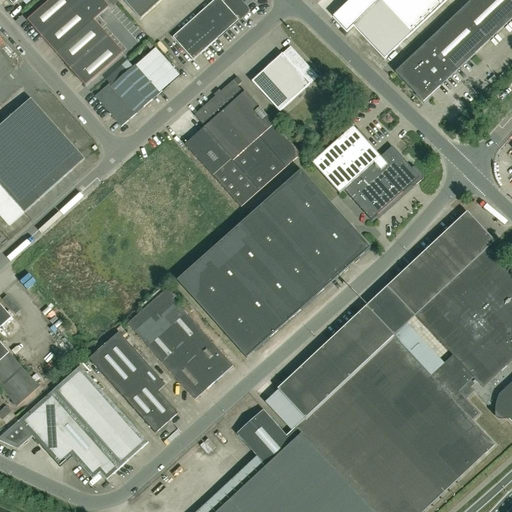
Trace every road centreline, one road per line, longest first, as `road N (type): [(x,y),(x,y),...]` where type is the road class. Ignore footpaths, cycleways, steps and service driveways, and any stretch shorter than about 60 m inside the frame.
road 1 (unclassified): [(0,456),(94,497),(110,495),(413,231),(466,169)]
road 2 (unclassified): [(466,169),(289,0)]
road 3 (unclassified): [(119,153),(289,0)]
road 4 (unclassified): [(119,153),(0,19)]
road 5 (unclassified): [(0,261),(119,153)]
